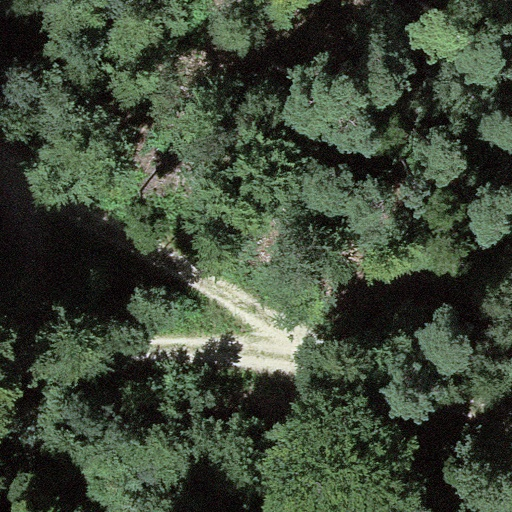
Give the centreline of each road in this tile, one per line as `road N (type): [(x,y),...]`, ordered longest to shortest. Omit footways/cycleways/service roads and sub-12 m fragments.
road 1 (track): [(19,338),(291,354),(511,416)]
road 2 (track): [(0,170),(40,237),(19,338),(0,352)]
